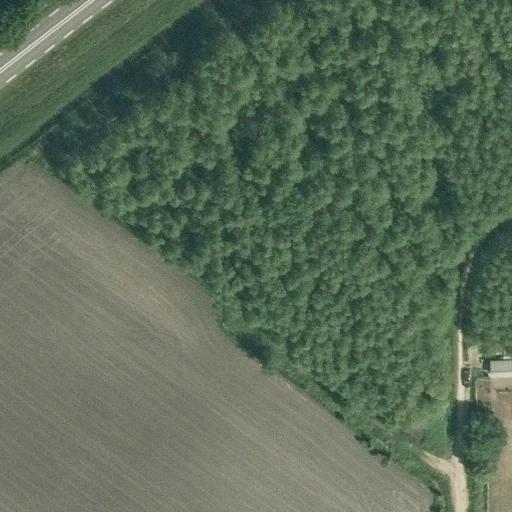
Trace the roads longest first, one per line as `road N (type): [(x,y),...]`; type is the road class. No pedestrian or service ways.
road 1 (track): [(458,485),(222,308)]
road 2 (primary): [(0,72),(96,0)]
